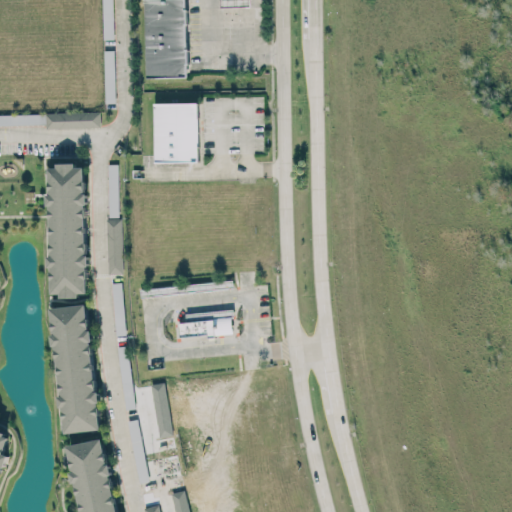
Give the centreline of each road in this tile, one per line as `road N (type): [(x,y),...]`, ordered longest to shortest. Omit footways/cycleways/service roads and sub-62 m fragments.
road 1 (secondary): [(280,0),(288,287),(327,511)]
road 2 (secondary): [(326,344),(314,25)]
